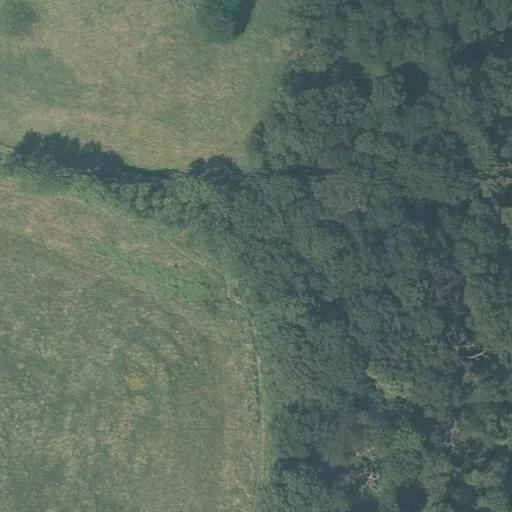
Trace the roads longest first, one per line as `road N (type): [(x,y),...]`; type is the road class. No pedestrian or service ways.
road 1 (track): [(0,159),(248,259),(286,253)]
road 2 (track): [(417,0),(370,116),(304,236),(286,253)]
